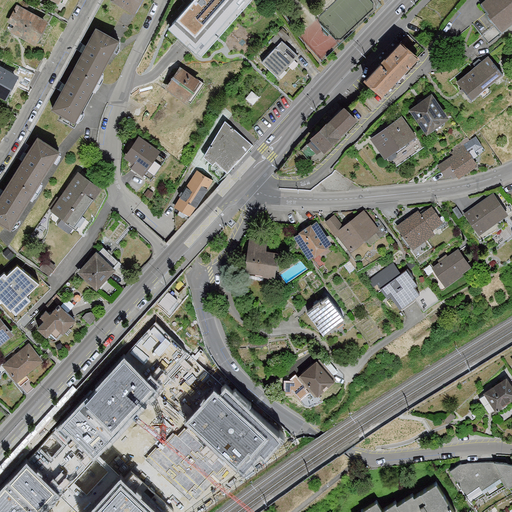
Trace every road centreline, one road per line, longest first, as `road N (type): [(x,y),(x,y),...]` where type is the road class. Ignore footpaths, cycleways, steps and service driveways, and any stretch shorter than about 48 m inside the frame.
road 1 (residential): [(201,286),(211,334),(233,374),(307,431),(381,458),(511,449)]
road 2 (secondary): [(0,444),(240,179)]
road 3 (residential): [(163,0),(122,85),(110,137),(114,190),(201,286)]
road 4 (residential): [(252,167),(275,183),(316,178),(477,0)]
road 5 (residential): [(261,193),(335,199),(441,189),(511,170)]
road 6 (secondary): [(252,167),(408,0)]
road 7 (residential): [(89,0),(0,157)]
